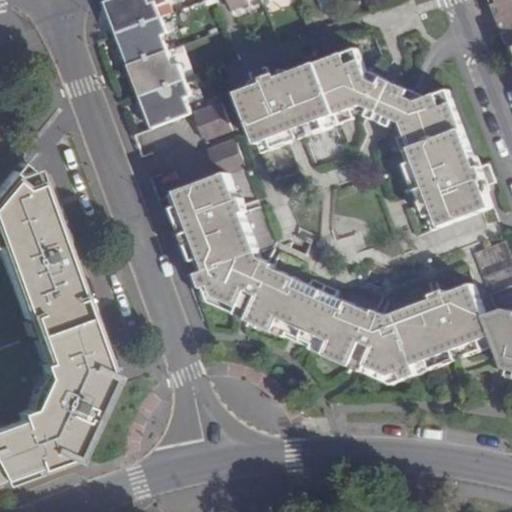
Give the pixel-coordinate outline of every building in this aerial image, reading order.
[(171,0),(112,0),(109,1),(121,34),(168,16),(166,9),(174,7),(171,0)] [(228,0),(233,10),(252,2),(251,0),(228,0)] [(511,0),(498,0),(499,0),(493,3),(503,28),(509,26),(511,35),(511,0)] [(176,13),(174,7),(166,9),(168,16),(176,13)] [(168,16),(121,34),(133,65),(172,51),(166,36),(175,33),(168,16)] [(372,76),(367,63),(362,48),(284,77),(281,69),(265,75),(268,83),(244,92),(268,152),(355,120),(352,111),(367,105),(406,123),(444,224),(496,204),(486,179),(491,177),(486,162),(481,163),(453,87),(432,96),(420,100),(406,93),(411,85),(388,73),(384,82),(372,76)] [(172,51),(133,65),(144,97),(192,79),(186,65),(178,67),(172,51)] [(388,73),(367,63),(372,76),(384,82),(388,73)] [(192,79),(144,97),(156,128),(196,114),(190,97),(197,94),(192,79)] [(420,100),(432,96),(411,85),(406,93),(420,100)] [(227,102),(196,114),(206,140),(237,128),(227,102)] [(422,360),(495,335),(489,317),(476,283),(393,313),(378,306),(376,310),(281,268),(285,263),(266,256),(249,212),(254,210),(248,193),(242,195),(233,171),(251,164),(240,137),(209,148),(219,176),(180,190),(209,269),(202,271),(208,289),(228,298),(244,315),(395,380),(425,370),(422,360)] [(46,486),(87,473),(123,397),(98,330),(42,182),(19,186),(0,207),(0,256),(3,256),(28,329),(33,333),(54,391),(52,401),(41,423),(27,429),(37,459),(43,478),(46,486)] [(495,335),(499,346),(508,367),(511,367),(511,308),(489,317),(495,335)] [(43,478),(37,459),(27,429),(0,439),(0,494),(7,491),(43,478)]
